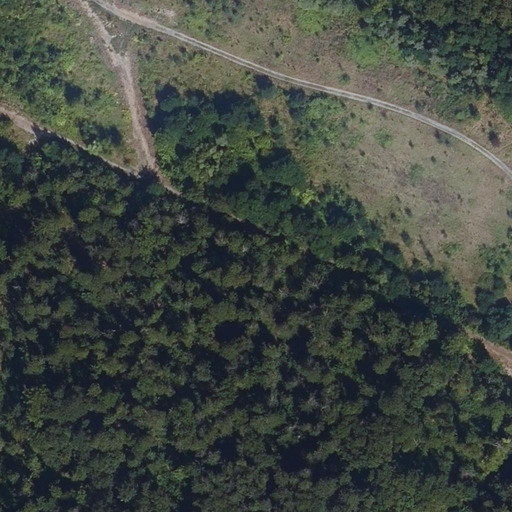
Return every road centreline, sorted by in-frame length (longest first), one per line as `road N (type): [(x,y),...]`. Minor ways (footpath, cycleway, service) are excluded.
road 1 (track): [(511,356),(0,113)]
road 2 (track): [(92,0),(276,79),(426,117),(511,177)]
road 3 (track): [(78,0),(127,77),(161,190)]
